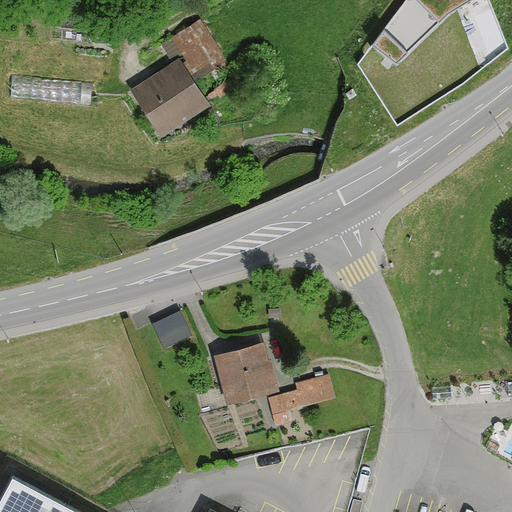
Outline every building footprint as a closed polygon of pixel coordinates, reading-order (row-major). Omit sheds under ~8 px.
[(465,0),(404,0),(375,40),(399,59),(452,8),(465,0)] [(156,49),(167,65),(128,90),(158,137),(206,107),(196,91),(226,71),(196,24),(156,49)] [(281,308),(268,308),(269,316),(281,315),(281,308)] [(182,311),(154,323),(165,348),(193,336),(182,311)] [(272,389),(259,343),(211,356),(225,403),(272,389)] [(329,396),(323,376),(294,384),(296,391),(266,400),(274,427),(302,419),(298,405),(329,396)] [(0,511),(92,511),(11,469),(0,490),(0,511)]
